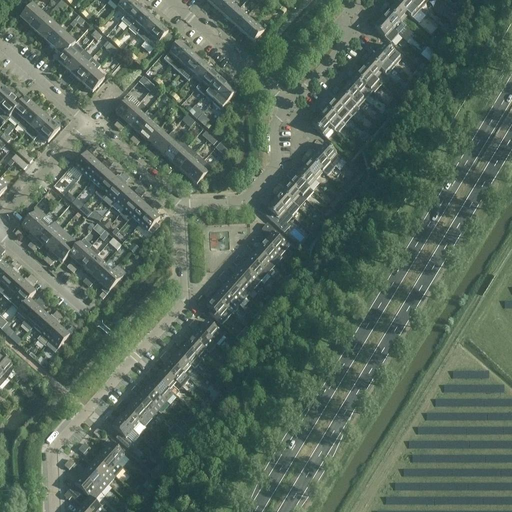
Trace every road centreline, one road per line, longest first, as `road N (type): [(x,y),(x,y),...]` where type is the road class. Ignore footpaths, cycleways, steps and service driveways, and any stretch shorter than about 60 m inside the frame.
road 1 (trunk): [(511,86),(254,511)]
road 2 (trunk): [(287,511),(511,141)]
road 3 (residential): [(55,511),(53,449),(182,306),(178,204)]
road 4 (residential): [(178,204),(246,201),(276,165),(275,124),(288,106)]
road 5 (residential): [(288,106),(173,0)]
road 6 (residential): [(359,0),(349,11),(346,44),(288,106)]
road 7 (residential): [(87,125),(0,223)]
road 8 (residential): [(178,204),(87,125)]
